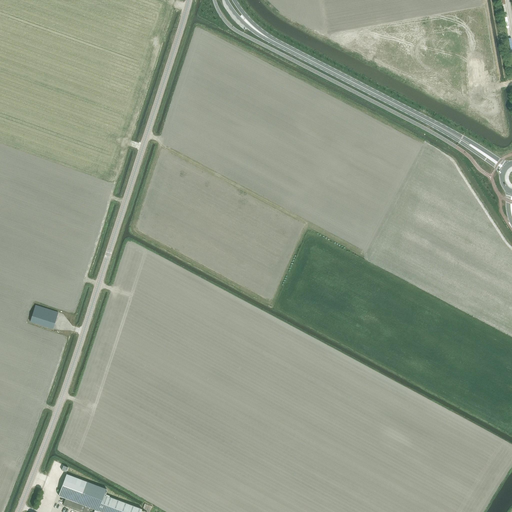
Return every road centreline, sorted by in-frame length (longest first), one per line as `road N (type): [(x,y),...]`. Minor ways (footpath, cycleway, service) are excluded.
road 1 (unclassified): [(19,511),(188,0)]
road 2 (unclassified): [(247,22),(445,130)]
